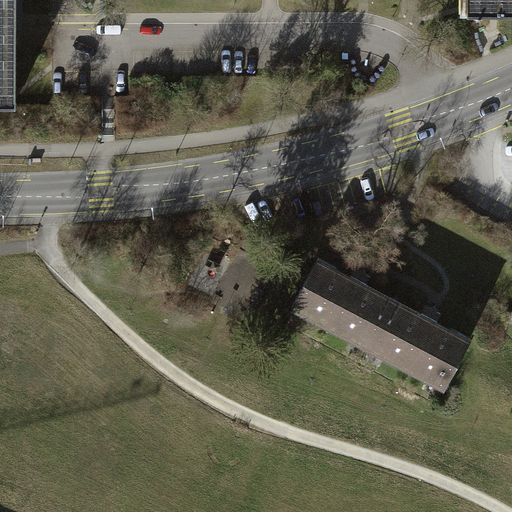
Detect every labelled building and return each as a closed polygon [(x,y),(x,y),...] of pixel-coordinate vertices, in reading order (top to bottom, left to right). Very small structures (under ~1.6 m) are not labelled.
[(16,0),(0,0),(0,25),(16,26),(16,0)] [(511,0),(467,0),(467,11),(511,11),(511,0)] [(16,26),(0,25),(0,104),(16,105),(16,26)] [(367,348),(391,300),(363,286),(369,275),(366,273),(364,268),(359,270),(354,267),(349,277),(335,270),(337,267),(316,256),(290,307),(307,316),(309,313),(354,335),(351,341),(367,348)] [(391,300),(367,348),(383,357),(386,352),(429,374),(426,379),(442,387),(469,336),(451,327),(449,330),(435,323),(440,312),(435,310),(434,305),(429,306),(424,304),(419,314),(391,300)]
